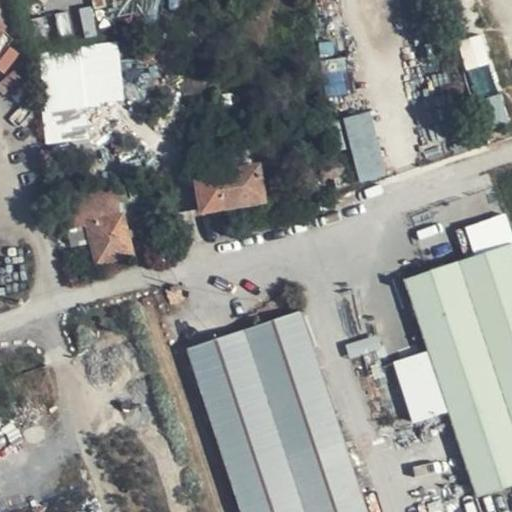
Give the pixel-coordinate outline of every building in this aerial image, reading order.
[(34,50),(46,146),(90,140),(86,107),(125,102),(117,40),(34,50)] [(335,56),(333,41),(318,43),(320,58),(335,56)] [(350,94),(345,57),(319,60),(324,97),(350,94)] [(370,112),(343,119),(360,183),(387,176),(370,112)] [(347,160),(344,148),(330,151),(334,179),(345,177),(342,161),(347,160)] [(321,181),(334,179),(330,151),(329,150),(312,153),(313,166),(319,165),(321,181)] [(264,204),(258,169),(239,172),(237,161),(215,165),(217,173),(196,177),(202,211),(264,204)] [(120,214),(114,188),(62,202),(70,230),(78,228),(87,225),(87,223),(120,214)] [(131,254),(120,214),(87,223),(87,225),(98,263),(131,254)] [(70,230),(73,245),(82,242),(78,228),(70,230)] [(511,246),(510,241),(402,279),(477,496),(511,483),(511,246)] [(372,511),(301,313),(186,354),(242,511),(372,511)]
